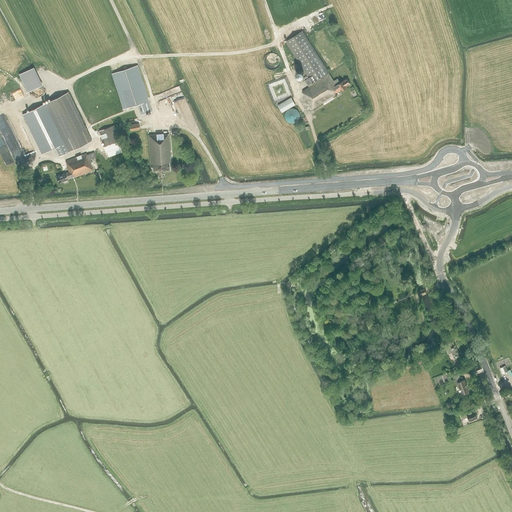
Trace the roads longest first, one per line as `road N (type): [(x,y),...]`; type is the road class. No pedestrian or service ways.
road 1 (unclassified): [(0,219),(397,190),(455,209)]
road 2 (primary): [(0,211),(378,183)]
road 3 (tertiary): [(511,433),(440,274),(455,209)]
road 4 (track): [(128,57),(278,43)]
road 5 (track): [(67,82),(132,51),(110,0)]
